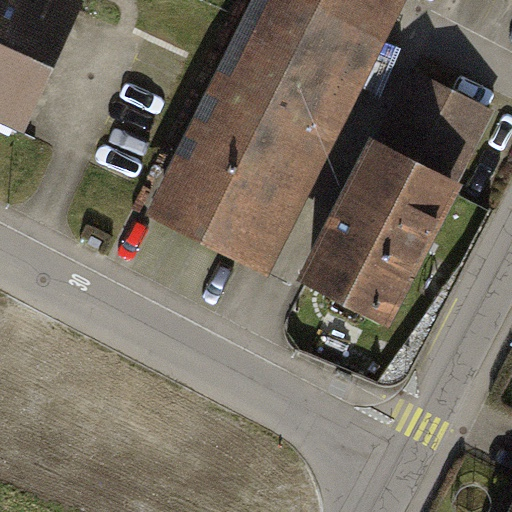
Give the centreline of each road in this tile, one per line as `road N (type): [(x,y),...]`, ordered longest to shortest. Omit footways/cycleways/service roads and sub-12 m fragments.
road 1 (residential): [(0,255),(400,465)]
road 2 (residential): [(400,465),(511,262)]
